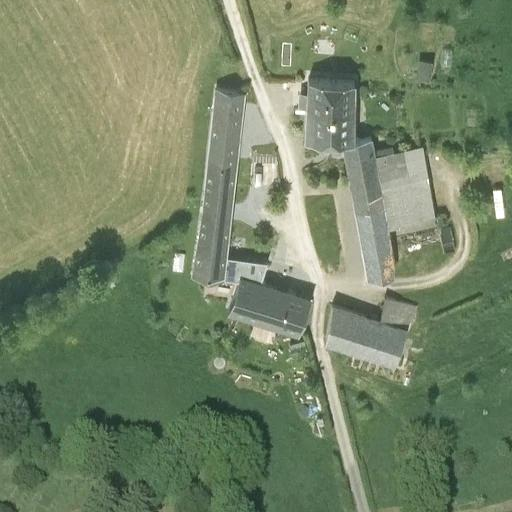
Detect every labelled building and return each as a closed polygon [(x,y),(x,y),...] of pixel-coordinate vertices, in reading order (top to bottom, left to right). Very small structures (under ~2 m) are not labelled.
[(417,74),(430,76),(433,56),(419,55),(417,74)] [(352,78),(307,77),(305,133),(343,134),(351,134),(352,78)] [(225,254),(245,92),(215,87),(194,271),(240,278),(261,280),(269,260),(225,254)] [(343,134),(354,194),(382,191),(375,149),(372,135),(351,134),(343,134)] [(423,141),(375,149),(382,191),(387,221),(435,211),(423,141)] [(387,221),(382,191),(354,194),(369,270),(395,269),(391,247),(387,221)] [(437,211),(435,211),(387,221),(391,247),(442,237),(437,211)] [(261,280),(240,278),(230,307),(298,329),(310,296),(261,280)] [(383,299),(381,317),(408,325),(417,301),(386,291),(383,299)] [(381,317),(335,302),(326,336),(396,359),(408,325),(381,317)] [(395,405),(395,391),(380,391),(379,405),(395,405)] [(383,419),(381,410),(357,416),(360,425),(383,419)]
